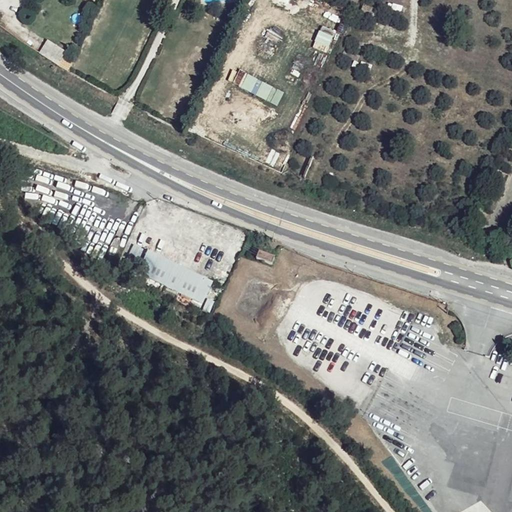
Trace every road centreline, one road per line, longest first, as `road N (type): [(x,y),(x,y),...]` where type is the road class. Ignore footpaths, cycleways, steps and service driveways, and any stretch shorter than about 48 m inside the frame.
road 1 (track): [(0,219),(104,294),(260,379),(399,511)]
road 2 (primary): [(181,183),(263,221),(451,277)]
road 3 (primary): [(451,277),(181,183)]
road 4 (primary): [(181,183),(0,73)]
road 5 (track): [(162,172),(122,180),(0,144)]
road 6 (unknown): [(164,0),(106,143)]
